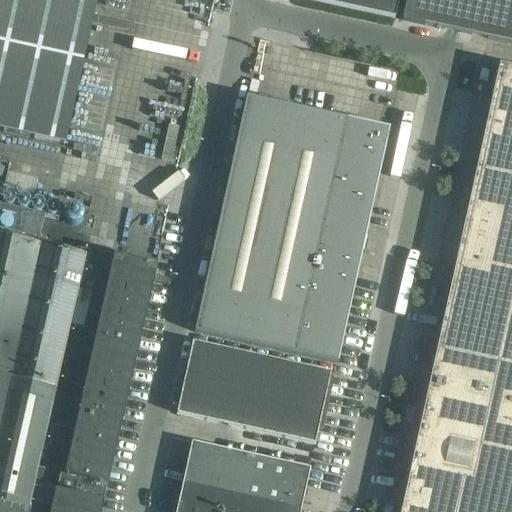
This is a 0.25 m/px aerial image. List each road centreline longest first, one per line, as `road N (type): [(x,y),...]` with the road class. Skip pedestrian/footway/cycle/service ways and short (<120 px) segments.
road 1 (unclassified): [(131,511),(244,5)]
road 2 (unclassified): [(350,511),(450,47)]
road 3 (unclassified): [(450,47),(244,5)]
